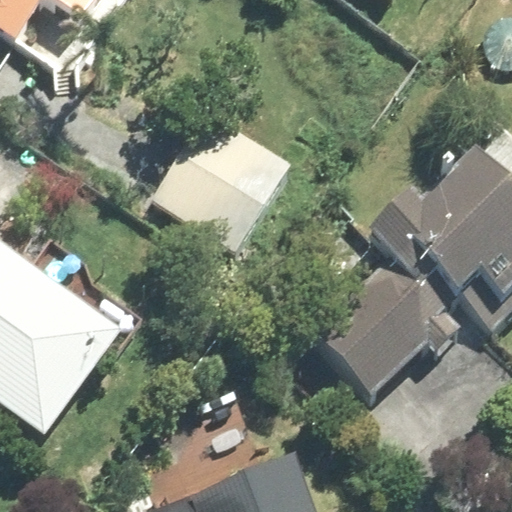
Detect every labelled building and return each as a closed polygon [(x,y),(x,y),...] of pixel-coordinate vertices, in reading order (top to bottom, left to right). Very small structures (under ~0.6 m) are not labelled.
[(0,0),(0,40),(22,57),(50,22),(87,51),(127,0),(0,0)] [(511,27),(501,26),(496,82),(511,83),(511,27)] [(156,219),(239,273),(296,188),(212,133),(156,219)] [(377,263),(395,283),(319,354),(376,416),(432,363),(442,374),(467,349),(458,339),(472,326),(494,348),(511,331),(511,220),(482,188),(431,236),(419,224),(377,263)] [(0,418),(49,455),(126,355),(0,259),(0,418)] [(308,511),(302,494),(253,511),(308,511)]
